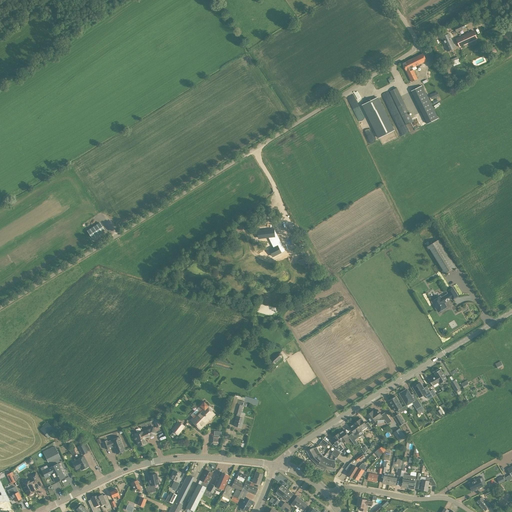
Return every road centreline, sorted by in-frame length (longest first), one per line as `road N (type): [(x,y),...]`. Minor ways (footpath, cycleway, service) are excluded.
road 1 (unclassified): [(0,308),(411,52),(414,34),(388,0)]
road 2 (residential): [(40,511),(111,475),(167,459),(276,465)]
road 3 (residential): [(276,465),(443,353)]
road 4 (residential): [(468,511),(440,498),(352,487),(330,497)]
